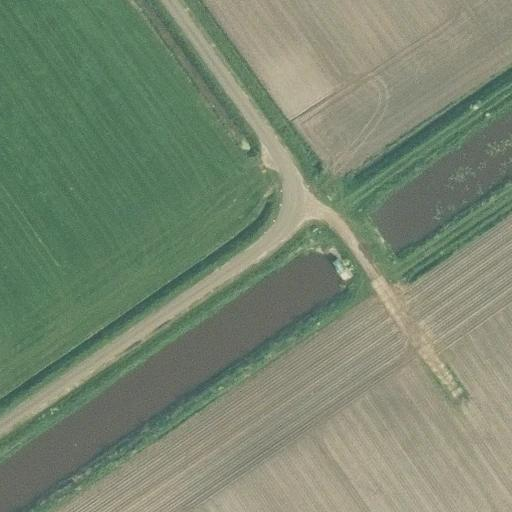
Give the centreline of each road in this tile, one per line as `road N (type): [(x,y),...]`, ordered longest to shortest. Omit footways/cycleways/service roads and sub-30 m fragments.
road 1 (unclassified): [(0,424),(275,235),(290,213),(293,185),(283,158),(170,0)]
road 2 (track): [(291,203),(336,221),(453,388)]
